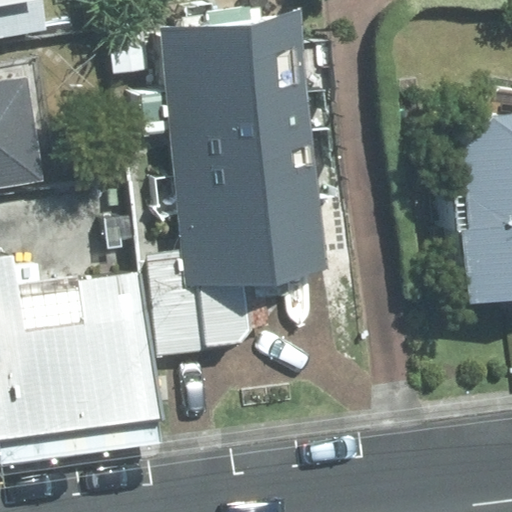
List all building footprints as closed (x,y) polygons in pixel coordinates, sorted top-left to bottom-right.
[(28,0),(0,0),(0,28),(32,24),(28,0)] [(134,25),(165,245),(130,250),(145,354),(258,338),(249,278),(315,269),(278,5),(134,25)] [(6,75),(0,75),(0,183),(25,179),(6,75)] [(419,148),(441,299),(511,288),(511,135),(504,136),(500,108),(447,115),(451,144),(419,148)] [(0,305),(0,441),(133,423),(114,274),(56,282),(58,314),(3,332),(0,305)]
